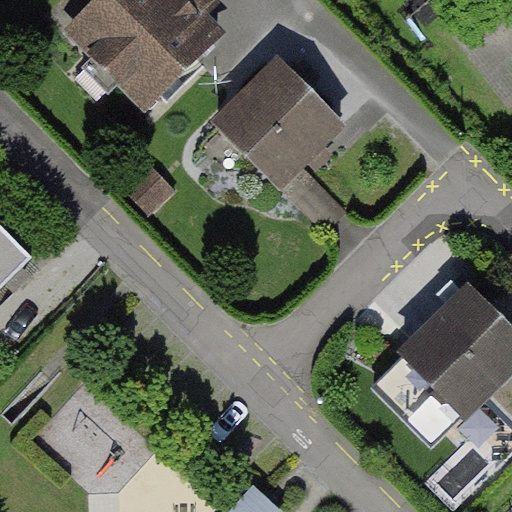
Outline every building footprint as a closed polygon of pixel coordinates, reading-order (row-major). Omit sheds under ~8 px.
[(46,0),(39,7),(145,121),(244,28),(218,0),(46,0)] [(349,138),(278,70),(214,136),(285,204),(349,138)] [(0,232),(0,298),(33,266),(0,232)] [(450,445),(511,386),(511,338),(476,300),(389,381),(450,445)] [(273,511),(258,497),(243,511),(273,511)]
